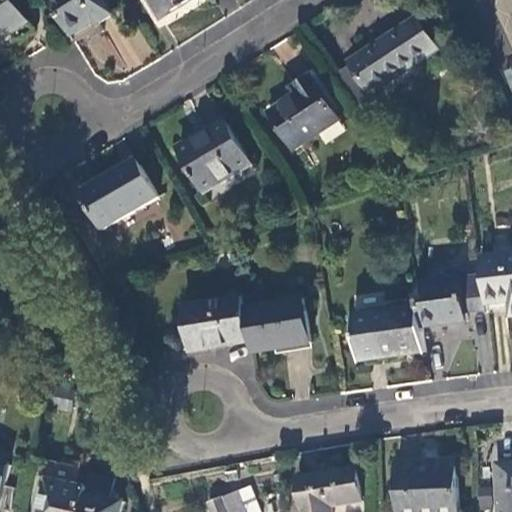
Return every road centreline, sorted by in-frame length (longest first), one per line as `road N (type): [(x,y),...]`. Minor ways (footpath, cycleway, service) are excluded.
road 1 (residential): [(511,407),(283,431),(229,405)]
road 2 (residential): [(84,119),(120,114),(299,0)]
road 3 (residential): [(84,119),(80,97),(62,83),(39,82),(21,96),(15,117),(25,138),(44,149),(75,139)]
road 4 (residential): [(229,405),(206,383),(188,386),(171,416),(194,442),(227,427)]
